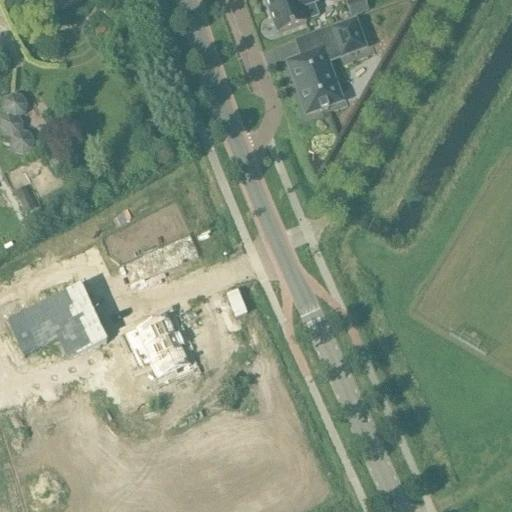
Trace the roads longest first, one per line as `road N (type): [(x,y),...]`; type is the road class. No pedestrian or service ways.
road 1 (tertiary): [(397,511),(237,148)]
road 2 (residential): [(237,148),(265,137),(273,111),(235,0)]
road 3 (tertiary): [(237,148),(188,0)]
